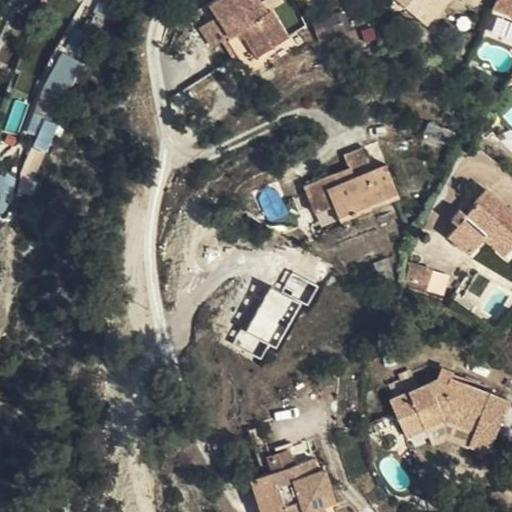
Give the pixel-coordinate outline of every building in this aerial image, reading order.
[(416,32),(426,21),(446,0),(417,0),(405,13),(394,2),(370,26),(372,28),(388,43),(407,24),(416,32)] [(396,0),(394,2),(405,13),(417,0),(396,0)] [(511,32),(511,30),(511,4),(507,0),(504,0),(489,16),(511,32)] [(243,41),(226,7),(190,24),(209,60),(220,54),(235,84),(264,71),(249,38),(243,41)] [(472,32),(506,43),(510,34),(511,32),(489,16),(484,12),(469,31),(472,32)] [(400,48),(416,32),(407,24),(388,43),(400,48)] [(80,50),(71,42),(57,56),(66,65),(80,50)] [(307,45),(290,51),(295,65),(311,59),(307,45)] [(35,140),(50,146),(61,121),(46,115),(35,140)] [(320,209),(314,192),(283,203),(294,229),(314,222),(321,240),(381,218),(368,185),(355,190),(346,167),(324,175),(327,187),(334,203),(320,209)] [(0,215),(14,196),(0,186),(0,215)] [(327,187),(314,192),(320,209),(334,203),(327,187)] [(442,248),(435,258),(459,275),(471,258),(494,274),(505,259),(511,248),(511,242),(469,212),(451,238),(444,232),(436,243),(442,248)] [(425,301),(429,279),(408,274),(403,297),(425,301)] [(498,455),(511,414),(511,402),(482,389),(483,382),(450,368),(443,384),(396,409),(414,443),(454,421),(478,431),(474,445),(498,455)] [(268,466),(259,437),(250,441),(259,471),(262,470),(269,467),(268,466)] [(273,481),(251,487),(259,511),(326,511),(333,510),(323,480),(316,482),(311,468),(291,475),(286,460),(268,466),(269,467),(271,476),(273,481)] [(269,467),(262,470),(255,495),(271,476),(269,467)]
